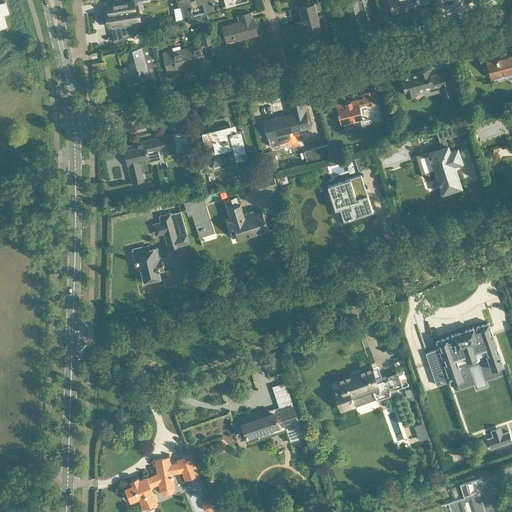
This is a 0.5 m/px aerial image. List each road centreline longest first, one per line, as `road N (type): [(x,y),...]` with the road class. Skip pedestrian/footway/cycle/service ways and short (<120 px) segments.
road 1 (residential): [(130,328),(146,382),(159,388),(511,242)]
road 2 (residential): [(511,211),(130,328)]
road 3 (residential): [(285,75),(511,14)]
road 4 (residential): [(73,125),(285,75)]
road 5 (secondary): [(72,335),(75,157)]
road 6 (secondary): [(66,511),(72,335)]
